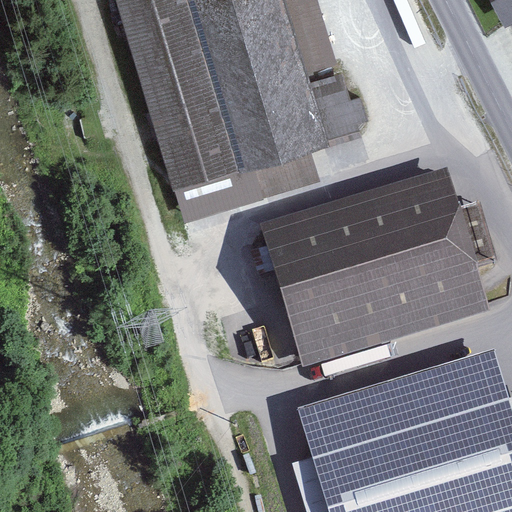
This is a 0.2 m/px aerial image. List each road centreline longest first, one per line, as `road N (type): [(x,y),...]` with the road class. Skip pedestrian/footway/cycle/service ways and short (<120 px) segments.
road 1 (track): [(81,0),(239,511)]
road 2 (secondary): [(445,0),(511,131)]
